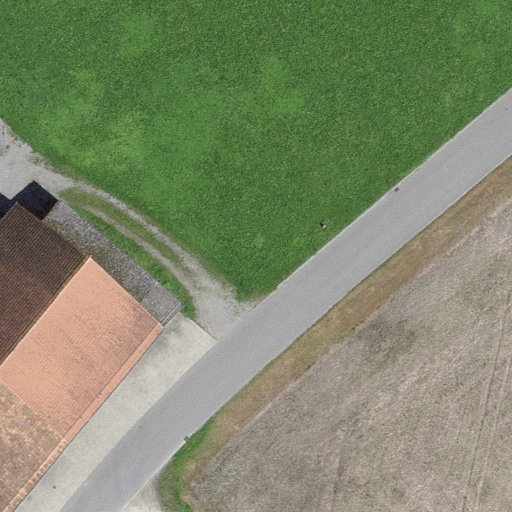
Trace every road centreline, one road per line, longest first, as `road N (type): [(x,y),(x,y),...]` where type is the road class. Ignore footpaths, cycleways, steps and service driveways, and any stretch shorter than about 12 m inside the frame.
road 1 (residential): [(511,126),(257,344),(97,511)]
road 2 (track): [(257,344),(167,258),(116,223),(29,186),(0,197)]
